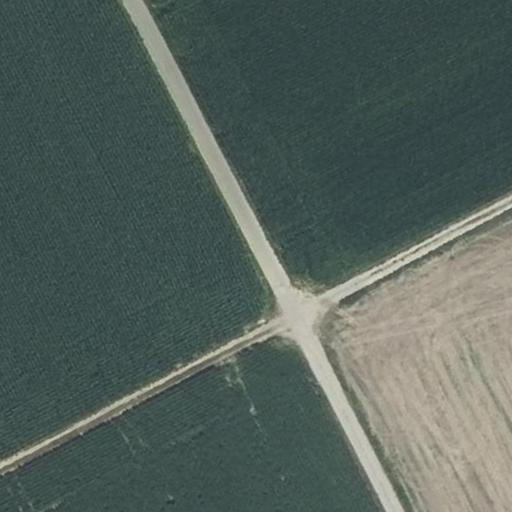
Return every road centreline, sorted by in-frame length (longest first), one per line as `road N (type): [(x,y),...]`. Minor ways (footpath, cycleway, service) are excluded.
road 1 (unclassified): [(131,0),(296,316)]
road 2 (track): [(296,316),(0,470)]
road 3 (unclassified): [(511,202),(296,316)]
road 4 (unclassified): [(296,316),(396,511)]
